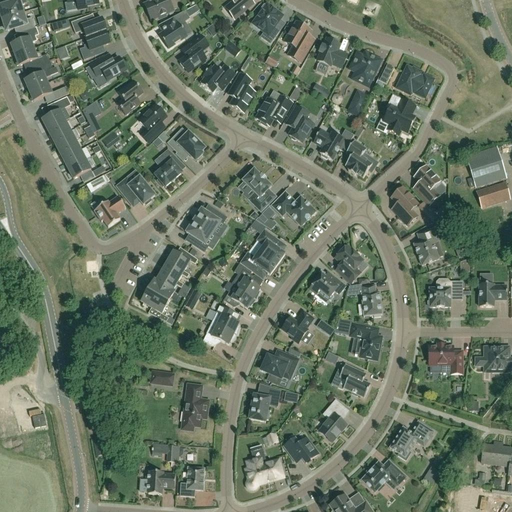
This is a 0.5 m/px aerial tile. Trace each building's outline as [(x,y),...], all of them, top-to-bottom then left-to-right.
[(9,0),(11,4),(7,5),(7,6),(0,7),(0,16),(1,21),(25,13),(23,6),(27,4),(25,0),(9,0)] [(67,0),(68,4),(76,3),(78,11),(87,9),(86,7),(98,5),(97,0),(67,0)] [(144,6),(146,9),(151,21),(159,18),(159,20),(166,17),(165,16),(173,12),(168,0),(147,0),(149,4),(144,6)] [(253,5),(249,0),(229,0),(233,3),(225,9),(234,20),(253,5)] [(201,10),(198,5),(187,11),(191,16),(201,10)] [(261,14),(257,19),(253,25),(264,34),(261,38),(270,45),(279,33),(274,29),(282,17),(267,6),(266,7),(264,6),(259,13),(261,14)] [(169,21),(159,26),(164,34),(159,37),(168,50),(187,38),(186,36),(180,27),(185,23),(190,20),(189,18),(185,12),(169,21)] [(35,29),(32,19),(27,21),(25,13),(1,21),(4,29),(5,30),(6,32),(15,30),(18,29),(20,35),(24,34),(24,33),(35,29)] [(105,32),(105,33),(107,32),(102,20),(85,26),(82,20),(71,24),(75,35),(80,33),(81,35),(84,34),(86,39),(105,32)] [(314,41),(307,37),(310,32),(296,24),(294,28),(293,28),(284,43),(293,48),(288,57),(300,64),(314,41)] [(220,36),(216,28),(208,31),(212,39),(220,36)] [(15,57),(33,50),(31,44),(37,42),(36,38),(39,36),(36,29),(35,29),(24,33),(24,34),(26,40),(11,46),(11,47),(9,47),(11,53),(13,52),(15,57)] [(93,51),(103,47),(110,44),(105,33),(105,32),(86,39),(85,40),(87,46),(84,47),(85,49),(80,50),(84,62),(95,57),(93,51)] [(182,52),(186,57),(179,62),(180,64),(180,66),(183,69),(185,69),(188,74),(196,68),(197,69),(205,63),(204,62),(206,61),(200,54),(208,47),(200,37),(182,52)] [(347,57),(337,52),(340,46),(338,45),(339,44),(333,41),(332,43),(327,40),(324,48),(322,47),(319,54),(321,55),(317,62),(330,68),(331,65),(342,70),(347,57)] [(228,53),(234,46),(230,43),(224,50),(228,53)] [(37,69),(50,63),(47,56),(42,58),(40,54),(35,54),(33,50),(15,57),(17,61),(15,62),(17,67),(19,67),(34,62),(37,69)] [(368,87),(380,63),(380,62),(375,60),(376,58),(368,55),(368,56),(365,55),(364,59),(358,56),(351,70),(357,73),(353,80),(368,87)] [(103,74),(108,82),(126,72),(119,59),(113,63),(109,56),(85,70),(92,81),(103,74)] [(271,60),(268,64),(276,70),(280,66),(271,60)] [(53,71),(50,63),(37,69),(40,76),(25,82),(25,83),(23,83),(26,89),(27,88),(29,92),(47,85),(45,79),(51,77),(49,72),(53,71)] [(76,71),(86,67),(84,63),(74,67),(76,71)] [(386,86),(394,70),(387,66),(379,82),(386,86)] [(222,93),(229,84),(235,76),(225,67),(221,72),(215,68),(213,70),(210,68),(202,79),(205,80),(201,85),(212,94),(217,88),(222,93)] [(419,77),(420,73),(414,70),(413,71),(407,68),(397,89),(410,95),(411,92),(424,99),(433,81),(424,77),(423,79),(419,77)] [(228,96),(234,100),(230,106),(244,114),(255,95),(246,90),(251,82),(240,76),(228,96)] [(140,105),(136,99),(143,94),(134,83),(118,95),(123,101),(117,106),(125,117),(140,105)] [(47,85),(29,92),(31,97),(29,97),(32,103),(33,102),(34,103),(52,95),(47,85)] [(66,88),(53,94),(57,101),(69,95),(66,88)] [(329,94),(323,90),(320,95),(326,99),(329,94)] [(349,112),(358,117),(367,99),(358,94),(349,112)] [(385,122),(384,123),(390,126),(387,131),(388,132),(398,137),(401,131),(404,133),(407,134),(409,130),(415,119),(411,117),(415,108),(411,106),(402,102),(403,100),(392,96),(387,107),(391,109),(387,117),(385,122)] [(280,125),(284,119),(292,105),(281,98),(276,105),(268,100),(263,108),(262,107),(258,113),(260,114),(256,120),(261,123),(260,125),(266,129),(267,127),(269,128),(273,121),(280,125)] [(47,131),(65,122),(60,113),(71,107),(67,99),(54,105),(58,113),(42,121),(47,131)] [(164,129),(160,125),(166,119),(165,118),(165,115),(161,111),(159,111),(155,107),(139,123),(146,130),(140,136),(149,145),(164,129)] [(296,108),(290,118),(286,126),(293,130),(289,137),(291,138),(291,140),(294,142),(297,142),(302,145),(305,139),(306,140),(314,126),(306,122),(309,115),(296,108)] [(72,109),(65,112),(67,118),(74,116),(72,109)] [(80,114),(73,118),(75,122),(78,121),(81,126),(86,124),(80,114)] [(70,132),(65,122),(47,131),(53,141),(70,132)] [(58,151),(75,142),(70,132),(53,141),(58,151)] [(332,162),(344,141),(332,134),(330,137),(320,132),(313,144),(323,150),(320,155),(322,156),(321,157),(327,161),(328,159),(332,162)] [(347,132),(344,138),(353,142),(356,136),(347,132)] [(166,134),(157,145),(162,150),(171,138),(166,134)] [(167,145),(177,154),(177,155),(182,151),(183,153),(184,151),(195,162),(196,161),(198,163),(202,158),(201,156),(202,155),(200,154),(204,150),(199,145),(200,145),(194,139),(193,140),(188,135),(182,141),(176,136),(167,145)] [(75,142),(58,151),(63,161),(80,152),(75,142)] [(351,159),(345,167),(350,170),(348,173),(355,177),(356,175),(363,179),(368,173),(371,175),(378,165),(369,158),(374,152),(365,146),(363,149),(354,143),(346,155),(351,159)] [(475,190),(506,180),(496,149),(466,159),(475,190)] [(162,171),(155,177),(158,181),(157,182),(163,189),(164,188),(165,189),(182,175),(181,173),(175,166),(179,162),(168,151),(162,156),(157,160),(164,168),(162,171)] [(80,152),(63,161),(68,171),(86,161),(80,152)] [(143,155),(138,159),(143,165),(148,161),(143,155)] [(86,161),(68,171),(73,181),(91,171),(86,161)] [(105,173),(102,168),(92,174),(95,179),(105,173)] [(414,189),(421,197),(430,206),(439,198),(432,190),(440,183),(426,168),(414,178),(419,184),(414,189)] [(276,198),(269,190),(271,188),(271,187),(255,172),(254,171),(253,171),(254,172),(253,173),(252,172),(246,177),(247,178),(243,182),(243,183),(255,194),(248,201),(261,213),(276,198)] [(103,178),(96,182),(100,189),(106,184),(103,178)] [(117,188),(127,200),(133,208),(140,203),(143,206),(145,205),(146,207),(152,202),(150,201),(155,197),(140,178),(131,186),(127,180),(117,188)] [(482,210),(509,201),(505,186),(477,194),(482,210)] [(392,210),(399,218),(407,227),(417,218),(411,212),(418,206),(402,190),(392,199),(397,206),(392,210)] [(281,198),(272,208),(277,213),(282,217),(286,213),(301,229),(316,213),(301,198),(296,203),(286,194),(281,198)] [(108,203),(94,213),(101,223),(103,222),(108,229),(120,221),(117,216),(126,209),(118,198),(109,204),(108,203)] [(269,209),(256,222),(262,226),(263,226),(267,228),(271,231),(277,225),(271,219),(275,215),(269,209)] [(194,222),(213,235),(220,224),(223,225),(227,219),(215,211),(211,217),(201,210),(201,212),(199,210),(195,217),(197,218),(194,222)] [(438,220),(433,214),(428,218),(433,223),(438,220)] [(256,221),(250,228),(257,233),(262,226),(256,222),(256,221)] [(213,235),(194,222),(191,226),(189,225),(185,232),(187,233),(186,234),(196,240),(192,246),(204,254),(209,248),(206,246),(213,235)] [(434,230),(425,233),(417,236),(420,244),(414,246),(422,267),(438,260),(438,259),(433,245),(438,243),(439,243),(434,230)] [(264,247),(259,253),(277,266),(285,255),(282,253),(286,248),(264,232),(257,242),(264,247)] [(337,258),(335,260),(342,266),(336,272),(342,277),(351,286),(361,275),(368,267),(363,262),(347,247),(342,253),(340,253),(337,256),(337,258)] [(173,253),(168,263),(184,273),(190,263),(195,266),(198,261),(190,256),(187,261),(173,253)] [(270,277),(277,266),(259,253),(255,259),(248,254),(241,265),(263,281),(267,275),(270,277)] [(184,273),(168,263),(162,273),(178,282),(182,276),(187,280),(187,279),(189,276),(184,273)] [(254,278),(243,271),(240,277),(238,275),(232,286),(238,290),(256,302),(260,294),(258,293),(260,290),(251,283),(254,278)] [(386,272),(379,271),(377,279),(384,280),(386,272)] [(156,282),(173,292),(176,286),(181,289),(184,286),(178,282),(162,273),(156,282)] [(327,273),(324,277),(321,275),(309,290),(316,295),(319,292),(329,299),(334,293),(339,296),(346,288),(327,273)] [(175,293),(173,292),(156,282),(154,281),(149,289),(146,295),(141,303),(151,309),(148,315),(166,323),(169,319),(162,315),(166,307),(167,307),(169,305),(170,301),(175,293)] [(450,297),(462,297),(462,283),(450,283),(448,281),(439,281),(436,283),(436,290),(430,290),(430,301),(428,303),(428,306),(430,307),(430,309),(450,308),(450,297)] [(497,300),(497,301),(506,301),(506,287),(493,287),(493,286),(479,286),(479,308),(493,308),(493,300),(497,300)] [(362,296),(361,296),(364,318),(374,317),(374,319),(381,318),(381,316),(382,316),(380,294),(376,294),(375,287),(361,289),(362,296)] [(256,302),(238,290),(234,296),(229,293),(223,302),(234,309),(237,304),(247,310),(249,307),(250,308),(256,302)] [(193,292),(190,297),(197,301),(200,295),(193,292)] [(212,325),(237,337),(239,328),(238,327),(239,324),(229,319),(231,314),(220,308),(212,325)] [(290,319),(282,331),(292,339),(291,340),(298,346),(300,342),(307,347),(315,337),(308,332),(306,331),(314,320),(303,313),(296,323),(290,319)] [(344,333),(346,321),(340,320),(335,331),(344,333)] [(237,337),(212,325),(203,343),(214,348),(218,341),(228,346),(230,343),(231,344),(233,342),(237,337)] [(382,340),(377,339),(379,330),(352,325),(350,338),(358,340),(358,338),(363,340),(360,359),(377,362),(382,340)] [(462,353),(453,353),(453,348),(445,348),(445,346),(438,346),(438,348),(429,348),(429,366),(451,366),(451,376),(462,376),(462,353)] [(510,348),(501,348),(484,348),(484,359),(478,359),(476,360),(475,362),(475,365),(476,367),(478,368),(484,368),(484,374),(510,374),(510,369),(511,368),(511,358),(510,359),(510,348)] [(264,368),(263,371),(266,373),(266,374),(269,375),(267,381),(278,386),(281,380),(282,378),(289,381),(290,381),(298,361),(282,354),(277,352),(274,360),(267,357),(263,367),(264,368)] [(364,399),(370,386),(363,383),(366,376),(345,366),(340,378),(347,381),(343,390),(351,393),(351,395),(357,398),(359,397),(364,399)] [(151,383),(172,386),(174,375),(153,372),(151,383)] [(193,428),(193,427),(200,428),(201,419),(206,420),(208,403),(200,402),(201,388),(188,386),(183,425),(183,426),(183,427),(183,428),(184,429),(185,430),(186,431),(187,431),(188,431),(189,431),(190,431),(191,430),(192,429),(193,428)] [(254,396),(249,420),(250,420),(265,423),(266,423),(266,422),(265,422),(266,421),(268,421),(270,413),(267,412),(268,407),(270,400),(279,402),(281,392),(268,388),(266,399),(257,397),(254,397),(254,396)] [(328,422),(319,433),(332,444),(346,427),(341,422),(338,420),(341,417),(343,419),(348,413),(336,402),(327,412),(333,417),(328,422)] [(403,429),(390,449),(399,455),(397,457),(406,463),(411,454),(409,453),(415,443),(424,449),(434,433),(418,423),(411,434),(403,429)] [(277,436),(267,439),(269,447),(279,444),(277,436)] [(296,464),(302,460),(306,465),(319,455),(307,439),(299,445),(295,439),(284,447),(296,464)] [(498,444),(494,443),(493,448),(483,446),(481,464),(495,466),(498,444)] [(498,444),(495,466),(509,468),(511,458),(511,450),(502,449),(503,444),(498,444)] [(169,448),(168,455),(168,464),(171,464),(171,468),(177,468),(179,448),(169,448)] [(249,470),(246,471),(249,481),(248,483),(247,484),(247,486),(248,488),(248,489),(250,490),(251,490),(253,491),(255,490),(256,489),(257,487),(258,486),(259,486),(260,485),(260,484),(261,484),(260,483),(265,481),(266,482),(266,483),(267,483),(268,483),(283,478),(278,462),(266,465),(263,454),(251,457),(253,462),(247,464),(249,470)] [(388,462),(383,467),(379,463),(361,482),(375,494),(384,484),(393,492),(406,479),(388,462)] [(195,491),(203,492),(204,471),(188,470),(187,485),(181,485),(180,497),(194,498),(195,491)] [(141,481),(140,493),(148,494),(148,495),(161,496),(162,488),(167,489),(174,490),(175,477),(163,476),(163,474),(150,473),(150,475),(147,475),(146,481),(141,481)] [(371,511),(366,505),(358,510),(356,508),(354,510),(344,496),(330,506),(334,511),(371,511)]
